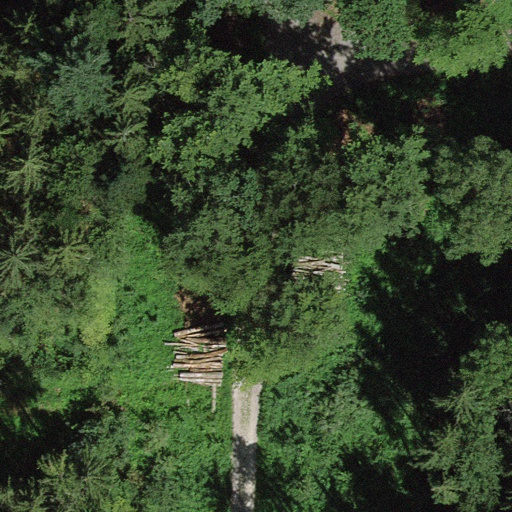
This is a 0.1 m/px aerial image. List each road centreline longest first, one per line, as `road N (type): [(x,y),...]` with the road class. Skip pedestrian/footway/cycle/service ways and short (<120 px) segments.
road 1 (track): [(248,511),(261,182),(286,73),(272,0)]
road 2 (track): [(286,73),(511,44)]
